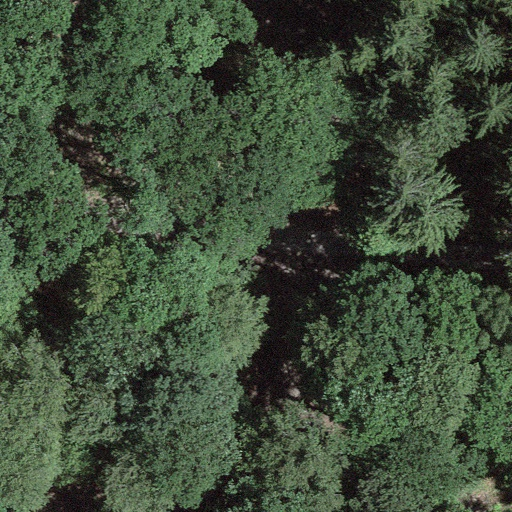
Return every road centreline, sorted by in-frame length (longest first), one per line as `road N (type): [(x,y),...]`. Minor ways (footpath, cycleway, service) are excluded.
road 1 (track): [(312,246),(0,215)]
road 2 (track): [(312,246),(217,511)]
road 3 (track): [(292,0),(312,246)]
road 4 (track): [(511,265),(312,246)]
